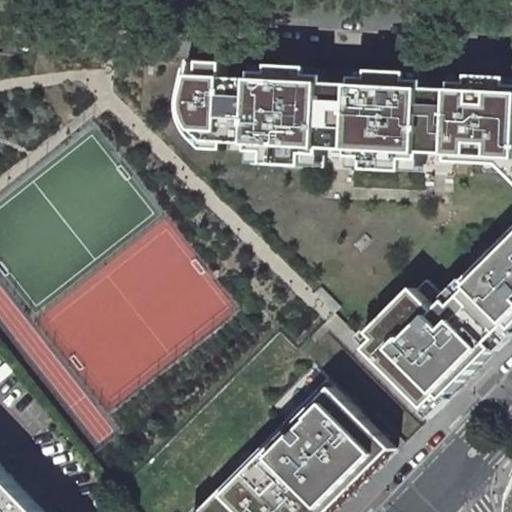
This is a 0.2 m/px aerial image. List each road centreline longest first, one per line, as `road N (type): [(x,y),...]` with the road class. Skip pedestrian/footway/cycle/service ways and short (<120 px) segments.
road 1 (residential): [(202,0),(511,16)]
road 2 (secondary): [(511,390),(427,480)]
